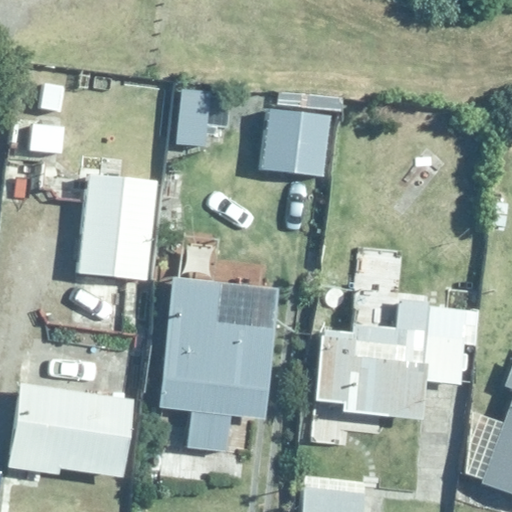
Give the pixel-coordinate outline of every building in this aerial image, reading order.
[(218,92),(172,91),(170,146),(202,147),(203,130),(217,131),(218,92)] [(323,113),(258,106),(251,174),(316,181),(323,113)] [(149,182),(77,178),(71,279),(143,283),(149,182)] [(263,289),(162,279),(149,411),(183,415),(179,452),(217,456),(220,422),(250,424),(263,289)] [(328,417),(413,423),(416,386),(454,389),(461,289),(441,287),(440,310),(425,309),(425,302),(391,300),(388,336),(312,331),(307,406),(329,408),(328,417)] [(511,357),(499,387),(511,393),(496,424),(464,407),(455,481),(511,502),(511,357)] [(125,398),(8,387),(0,476),(49,480),(50,471),(117,477),(125,398)] [(377,511),(379,483),(295,479),(293,511),(377,511)]
